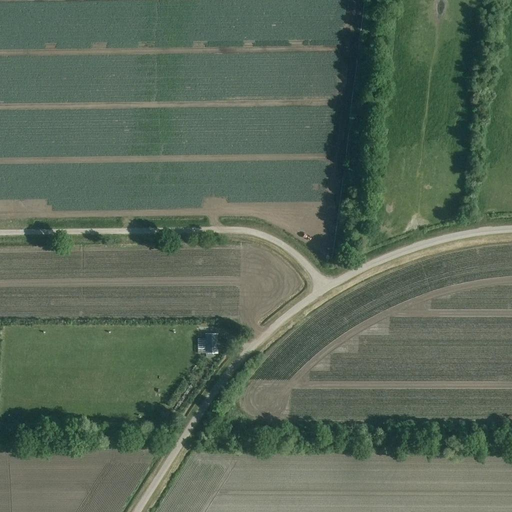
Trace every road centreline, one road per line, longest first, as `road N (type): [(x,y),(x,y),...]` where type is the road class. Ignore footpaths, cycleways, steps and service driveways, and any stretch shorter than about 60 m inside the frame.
road 1 (unclassified): [(323,288),(290,251),(244,231),(0,233)]
road 2 (unclassified): [(136,511),(241,357),(323,288)]
road 3 (unclassified): [(323,288),(442,239),(511,229)]
